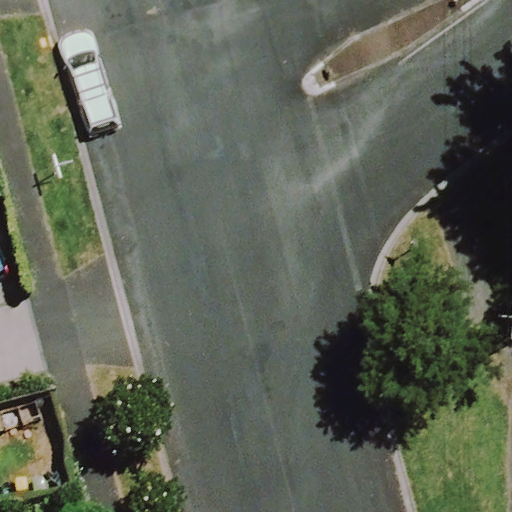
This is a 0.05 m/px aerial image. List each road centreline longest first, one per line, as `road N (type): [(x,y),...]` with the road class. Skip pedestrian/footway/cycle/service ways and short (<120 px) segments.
road 1 (residential): [(196,116),(298,511)]
road 2 (residential): [(196,116),(308,92),(474,0)]
